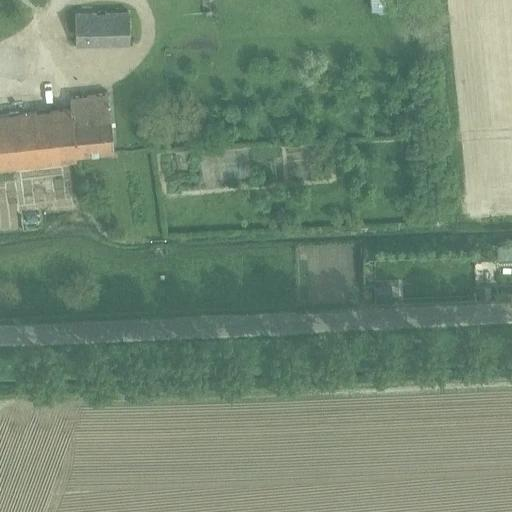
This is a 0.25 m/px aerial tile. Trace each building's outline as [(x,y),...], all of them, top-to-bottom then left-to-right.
[(369,0),(371,12),(390,12),(390,10),(393,10),(391,0),(369,0)] [(75,46),(129,45),(129,13),(75,14),(75,36),(75,46)] [(75,155),(113,151),(109,94),(70,98),(71,109),(0,116),(0,170),(76,162),(75,155)] [(391,287),(376,288),(377,303),(391,303),(391,287)] [(489,288),(478,289),(478,299),(489,299),(489,288)]
